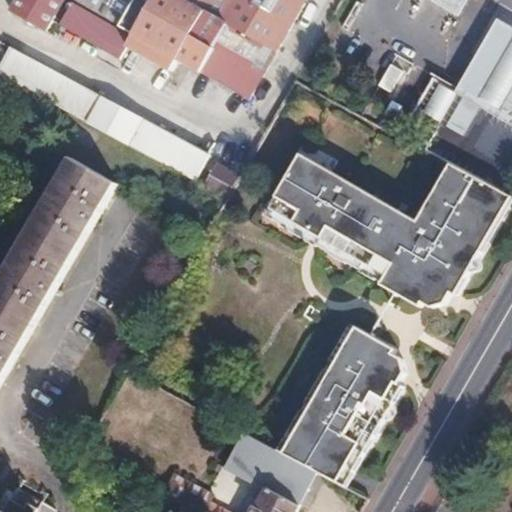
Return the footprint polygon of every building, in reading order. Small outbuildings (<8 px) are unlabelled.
[(17,0),(12,9),(48,29),(64,0),(17,0)] [(145,40),(76,0),(75,0),(62,25),(131,65),(139,52),(145,40)] [(76,0),(145,40),(139,52),(173,71),(179,59),(197,70),(247,99),(290,25),(304,0),(76,0)] [(464,0),(439,0),(458,11),(464,0)] [(457,89),(511,120),(511,25),(498,18),(457,89)] [(0,69),(90,118),(103,97),(11,47),(0,66),(0,69)] [(388,64),(376,85),(387,91),(399,70),(388,64)] [(433,131),(424,149),(452,164),(506,193),(511,181),(511,120),(457,89),(433,75),(408,118),(433,131)] [(154,154),(196,177),(206,159),(208,154),(148,122),(103,97),(90,118),(154,154)] [(0,283),(0,385),(15,360),(93,224),(116,183),(72,159),(13,261),(0,283)] [(506,193),(452,164),(419,222),(338,181),(298,159),(267,214),(315,240),(387,278),(382,288),(422,310),(425,304),(436,310),(449,304),(455,295),(460,296),(485,251),(477,247),(507,196),(506,193)] [(210,190),(227,199),(240,177),(217,165),(205,187),(210,190)] [(181,251),(193,257),(227,199),(210,190),(184,236),(188,238),(181,251)] [(285,453),(319,472),(348,487),(403,385),(398,382),(403,371),(402,358),(392,353),(394,348),(354,327),(285,453)] [(173,475),(165,491),(175,497),(194,507),(203,511),(296,511),(319,472),(285,453),(243,432),(224,468),(265,489),(259,502),(253,511),(228,511),(209,502),(212,496),(173,475)] [(2,511),(54,511),(16,490),(2,511)] [(253,511),(259,502),(249,497),(241,511),(253,511)]
